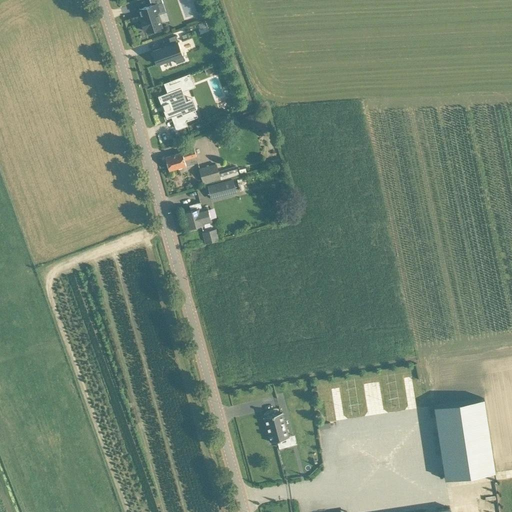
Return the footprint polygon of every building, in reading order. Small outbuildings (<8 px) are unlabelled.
[(149,0),(151,5),(139,8),(141,16),(139,16),(144,30),(146,30),(146,31),(162,26),(157,12),(158,12),(156,4),(163,2),(161,0),(149,0)] [(171,44),(152,51),(157,64),(174,58),(176,63),(185,60),(175,35),(169,37),(171,44)] [(212,66),(204,68),(206,74),(214,71),(212,66)] [(167,92),(158,96),(167,118),(171,117),(181,113),(185,122),(186,121),(201,116),(196,104),(191,106),(187,95),(184,96),(181,88),(196,83),(192,72),(164,83),(167,92)] [(250,118),(252,124),(260,122),(259,116),(250,118)] [(193,148),(166,157),(169,170),(197,162),(193,148)] [(217,163),(200,168),(204,184),(239,174),(237,166),(219,171),(217,163)] [(208,186),(211,198),(236,192),(233,180),(208,186)] [(188,228),(205,224),(204,223),(212,221),(208,206),(202,207),(200,202),(189,205),(191,210),(184,212),(188,228)] [(203,232),(206,243),(220,239),(217,228),(203,232)] [(282,388),(271,391),(275,407),(286,404),(286,403),(296,401),(292,386),(282,389),(282,388)] [(445,478),(495,471),(484,398),(434,406),(445,478)] [(282,412),(264,417),(270,442),(288,437),(282,412)]
